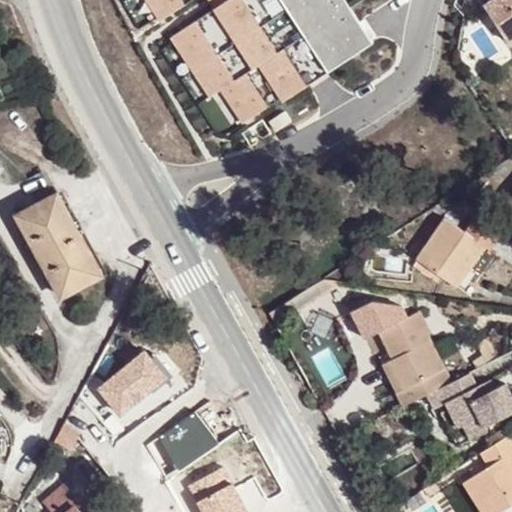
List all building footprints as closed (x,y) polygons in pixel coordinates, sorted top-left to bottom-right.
[(203,0),(209,10),(168,36),(207,99),(217,92),(237,124),(366,44),(338,0),(146,0),(160,22),(195,0),(203,0)] [(511,0),(493,0),(485,6),(508,42),(511,40),(511,0)] [(203,112),(184,125),(197,144),(215,131),(203,112)] [(40,172),(29,178),(42,202),(52,196),(40,172)] [(52,196),(42,202),(20,212),(63,295),(103,276),(59,193),(52,196)] [(470,260),(476,265),(491,243),(496,247),(506,233),(481,216),(473,229),(451,214),(422,255),(457,279),(470,260)] [(462,283),(476,265),(470,260),(457,279),(462,283)] [(431,328),(421,307),(379,326),(394,354),(390,356),(404,384),(444,364),(430,335),(427,337),(424,330),(431,328)] [(145,350),(96,389),(120,419),(169,380),(145,350)] [(390,356),(379,362),(393,390),(404,384),(390,356)] [(404,384),(393,390),(399,403),(451,377),(444,364),(404,384)] [(451,377),(427,390),(435,403),(448,396),(452,401),(463,420),(481,411),(486,419),(511,406),(511,388),(505,377),(493,382),(487,386),(484,378),(476,381),(469,368),(451,377)] [(488,375),(484,378),(487,386),(493,382),(488,375)] [(463,420),(452,401),(443,406),(459,439),(488,424),(486,419),(481,411),(463,420)] [(80,429),(65,422),(55,439),(71,447),(80,429)] [(511,436),(508,430),(478,449),(487,463),(463,478),(484,511),(490,511),(511,498),(511,449),(511,448),(511,446),(511,436)] [(247,511),(222,469),(188,488),(201,511),(247,511)] [(52,511),(70,511),(78,506),(83,502),(66,482),(44,501),(52,511)]
